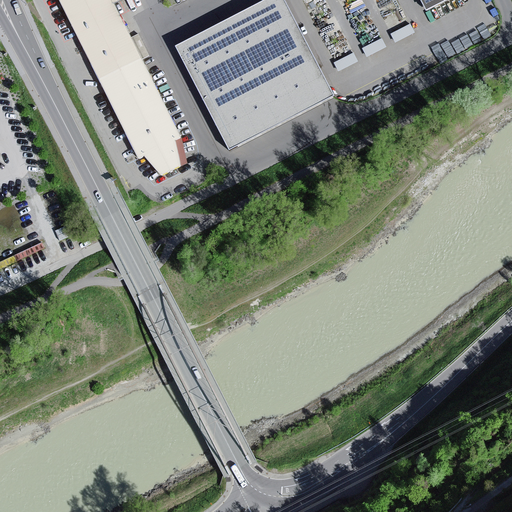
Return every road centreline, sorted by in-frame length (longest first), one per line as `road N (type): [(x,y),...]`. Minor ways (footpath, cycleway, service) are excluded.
road 1 (unclassified): [(511,39),(0,290)]
road 2 (tertiary): [(259,491),(20,41)]
road 3 (tertiary): [(511,320),(353,457),(301,490),(259,491)]
